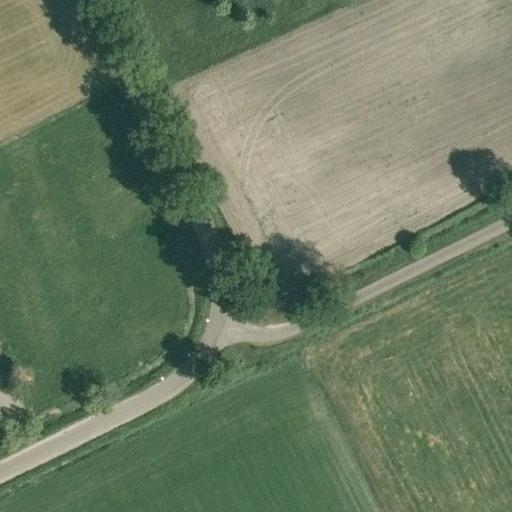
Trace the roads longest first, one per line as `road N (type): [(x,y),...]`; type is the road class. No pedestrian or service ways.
road 1 (unclassified): [(216,328),(221,298),(204,222),(93,0)]
road 2 (unclassified): [(216,328),(282,331),(511,224)]
road 3 (unclassified): [(0,471),(175,382),(216,328)]
